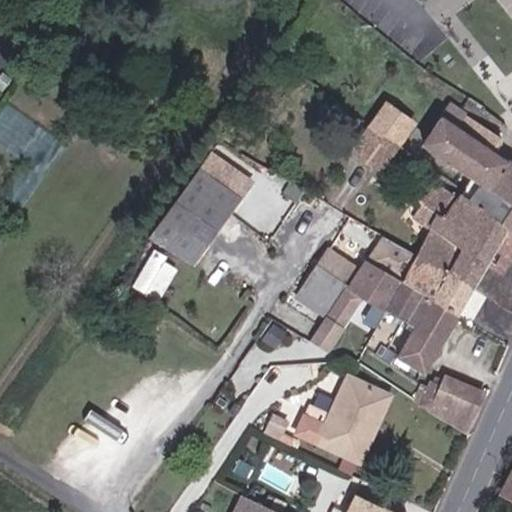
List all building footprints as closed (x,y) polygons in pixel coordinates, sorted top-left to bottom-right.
[(389,111),(414,128),(429,106),(405,88),(389,111)] [(511,123),(469,89),(443,132),(488,162),(497,168),(486,183),(511,204),(511,140),(510,140),(511,134),(511,123)] [(369,139),(394,157),(414,128),(389,111),(369,139)] [(163,227),(206,256),(265,174),(222,145),(163,227)] [(478,177),(486,183),(497,168),(488,162),(478,177)] [(511,240),(511,204),(486,183),(478,177),(476,181),(456,166),(441,189),(460,203),(436,242),(491,275),(506,250),(511,240)] [(0,245),(21,214),(0,200),(0,201),(0,245)] [(362,272),(366,273),(378,252),(344,232),(313,283),(342,301),(344,296),(347,299),(362,272)] [(474,302),(491,275),(436,242),(424,261),(392,242),(386,251),(474,302)] [(441,353),(474,302),(386,251),(381,248),(378,252),(366,273),(362,272),(347,299),(345,303),(363,313),(381,282),(435,312),(419,341),(441,353)] [(161,299),(180,265),(154,250),(135,284),(161,299)] [(337,330),(347,337),(357,321),(354,319),(357,315),(349,310),(337,330)] [(438,396),(481,421),(499,381),(461,361),(458,367),(452,364),(438,396)] [(388,424),(382,421),(397,387),(360,371),(331,438),(374,457),(388,424)] [(382,421),(388,424),(403,389),(397,387),(382,421)] [(511,511),(511,443),(477,508),(485,511),(511,511)] [(421,511),(370,485),(366,493),(381,501),(375,511),(421,511)] [(306,511),(253,488),(246,501),(237,497),(229,511),(306,511)] [(375,511),(381,501),(366,493),(356,511),(375,511)]
